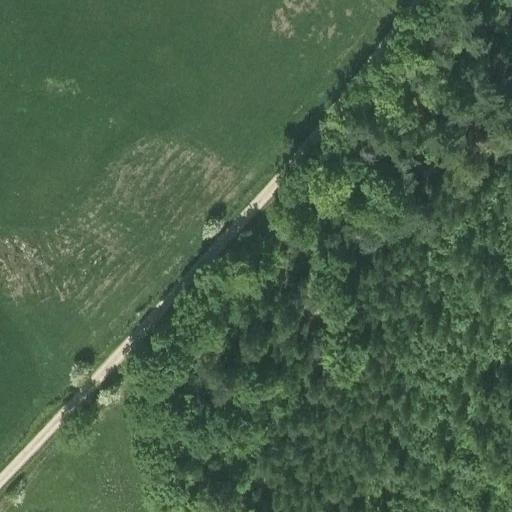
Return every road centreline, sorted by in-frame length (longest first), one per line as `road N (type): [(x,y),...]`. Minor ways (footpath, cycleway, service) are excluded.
road 1 (track): [(104,381),(330,127),(425,0)]
road 2 (track): [(0,487),(104,381)]
